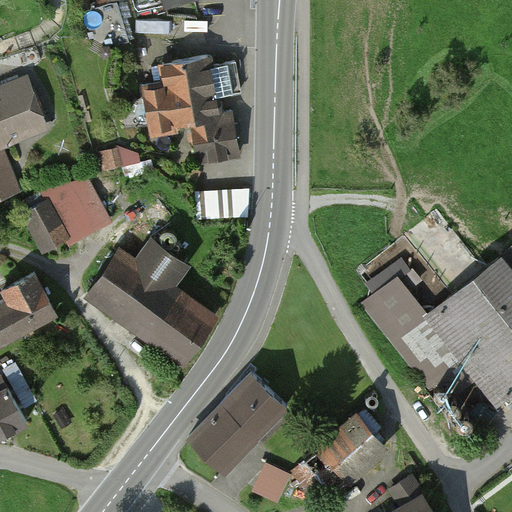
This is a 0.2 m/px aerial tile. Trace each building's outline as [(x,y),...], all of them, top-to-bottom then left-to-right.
[(242,160),(234,111),(224,113),(223,103),(245,99),(238,59),(214,63),(213,56),(158,65),(160,79),(162,79),(163,82),(142,86),(151,139),(180,135),(179,129),(190,127),(197,167),(242,160)] [(50,132),(28,75),(0,85),(0,201),(22,193),(5,149),(50,132)] [(119,148),(123,169),(142,164),(140,154),(117,146),(117,149),(119,148)] [(117,149),(99,152),(103,172),(123,169),(119,148),(117,149)] [(71,239),(66,241),(69,247),(113,223),(89,178),(40,190),(45,201),(49,199),(71,239)] [(197,221),(250,218),(251,189),(196,192),(197,221)] [(71,239),(49,199),(45,201),(20,215),(42,255),(66,241),(71,239)] [(137,258),(121,247),(84,298),(185,371),(222,319),(178,287),(193,267),(152,238),(137,258)] [(511,247),(423,316),(397,282),(366,306),(428,386),(457,363),(492,408),(511,392),(511,247)] [(0,347),(58,319),(36,275),(0,293),(4,300),(0,302),(0,347)] [(290,413),(252,375),(187,441),(225,478),(290,413)] [(0,435),(23,423),(4,387),(0,389),(0,435)] [(382,449),(353,415),(299,461),(328,494),(382,449)] [(287,477),(265,467),(254,492),(276,502),(287,477)] [(435,511),(412,475),(390,490),(401,508),(395,511),(435,511)]
